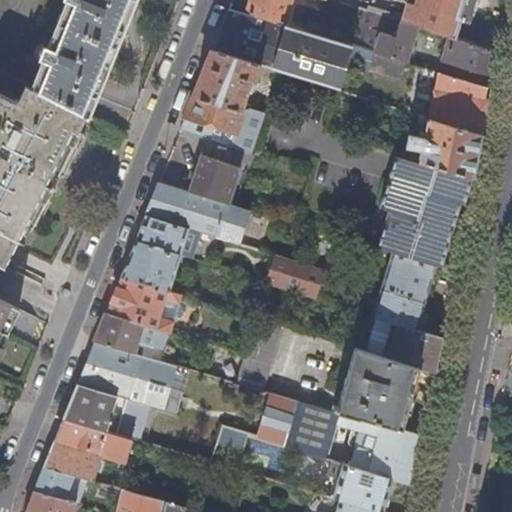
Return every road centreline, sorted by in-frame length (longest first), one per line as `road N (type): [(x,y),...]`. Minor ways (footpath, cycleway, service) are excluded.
road 1 (residential): [(0,495),(199,0)]
road 2 (tertiary): [(511,160),(442,511)]
